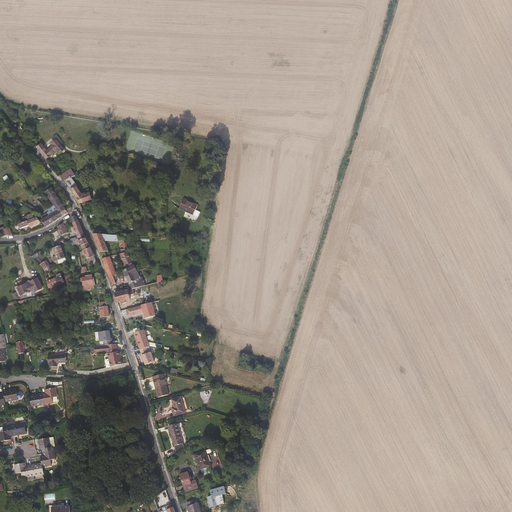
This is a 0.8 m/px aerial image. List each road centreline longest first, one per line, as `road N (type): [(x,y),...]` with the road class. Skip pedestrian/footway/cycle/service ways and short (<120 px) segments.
road 1 (track): [(238,511),(396,0)]
road 2 (residential): [(178,511),(79,210)]
road 3 (residential): [(79,210),(0,110)]
